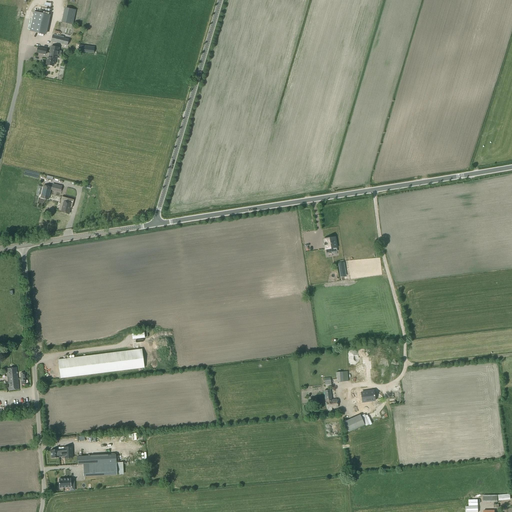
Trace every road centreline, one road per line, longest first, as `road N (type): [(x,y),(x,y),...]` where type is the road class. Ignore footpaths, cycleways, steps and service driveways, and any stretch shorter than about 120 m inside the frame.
road 1 (unclassified): [(37,511),(42,470),(24,245)]
road 2 (unclassified): [(155,223),(220,0)]
road 3 (unclassified): [(374,189),(155,223)]
road 4 (unclassified): [(384,386),(403,373),(404,331),(374,189)]
road 5 (unclassified): [(511,167),(374,189)]
road 6 (unclassified): [(155,223),(24,245)]
